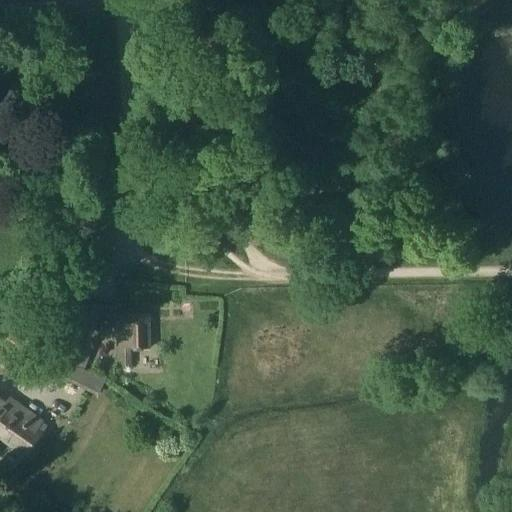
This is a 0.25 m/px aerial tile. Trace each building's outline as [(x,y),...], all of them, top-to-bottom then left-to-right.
[(86,299),(65,345),(82,353),(102,307),(86,299)] [(148,314),(113,314),(113,339),(116,339),(116,356),(126,356),(126,349),(150,348),(148,314)] [(7,337),(15,342),(20,334),(13,329),(7,337)] [(74,363),(68,374),(99,390),(105,379),(74,363)] [(0,432),(7,437),(6,439),(28,453),(42,433),(37,429),(40,424),(1,397),(0,398),(0,432)]
